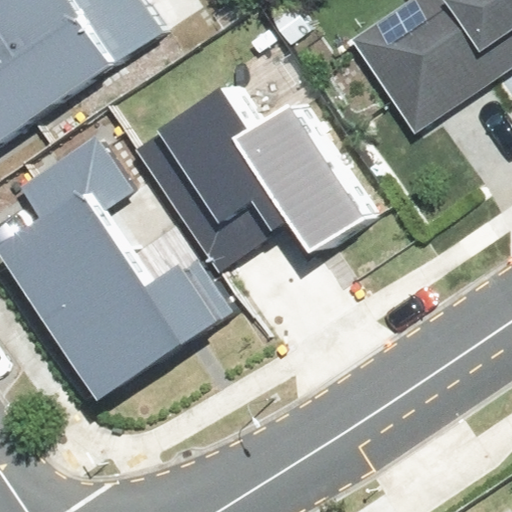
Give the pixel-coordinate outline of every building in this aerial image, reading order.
[(0,0),(0,35),(52,0),(0,0)] [(0,145),(182,25),(164,0),(52,0),(0,35),(0,145)] [(511,0),(411,0),(341,50),(406,141),(511,67),(511,0)] [(158,149),(248,294),(398,201),(340,109),(325,118),(292,65),(158,149)] [(85,168),(5,223),(83,336),(41,364),(85,427),(240,321),(185,243),(152,265),(85,168)]
